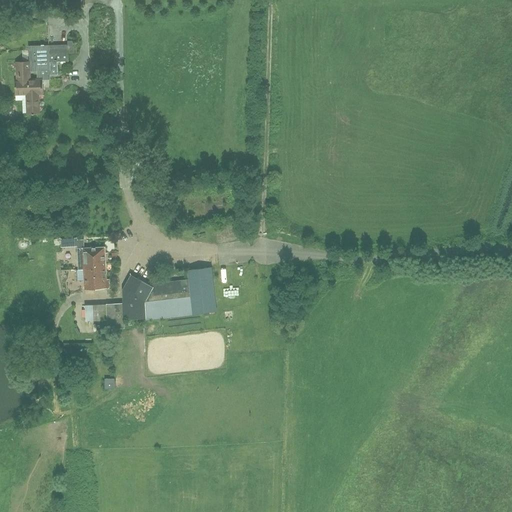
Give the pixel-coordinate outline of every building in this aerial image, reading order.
[(47,21),(48,39),(65,38),(64,20),(47,21)] [(77,41),(68,41),(68,45),(69,54),(77,53),(77,41)] [(44,94),(43,80),(51,80),(50,75),(58,75),(58,62),(69,62),(69,54),(68,45),(29,46),(30,62),(17,62),(18,82),(16,82),(16,95),(27,95),(27,115),(40,115),(39,94),(44,94)] [(106,262),(105,247),(84,248),(77,248),(78,270),(84,269),(95,269),(95,265),(100,264),(100,262),(106,262)] [(107,279),(106,262),(100,262),(100,264),(95,265),(95,269),(96,289),(110,288),(110,279),(107,279)] [(87,321),(108,320),(108,329),(125,328),(125,319),(146,318),(146,319),(217,311),(212,267),(188,270),(189,279),(153,284),(154,287),(153,287),(131,274),(123,289),(123,304),(86,306),(86,310),(87,318),(87,321)] [(96,289),(95,269),(84,269),(85,289),(96,289)] [(115,389),(115,378),(106,379),(106,389),(115,389)]
